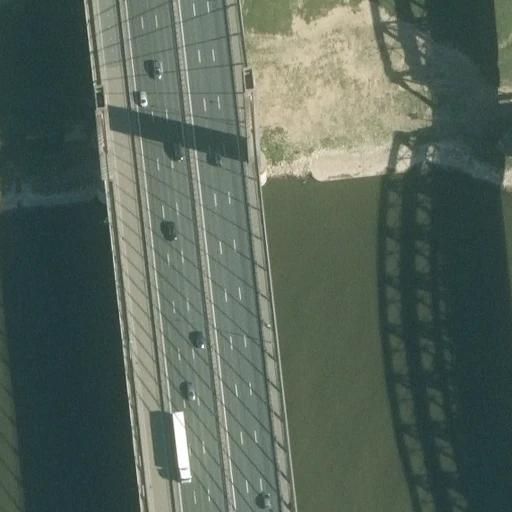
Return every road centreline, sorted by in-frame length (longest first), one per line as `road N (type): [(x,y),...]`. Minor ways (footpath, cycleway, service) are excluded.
road 1 (unclassified): [(161,511),(103,0)]
road 2 (motorway): [(253,511),(198,0)]
road 3 (motorway): [(144,0),(199,511)]
